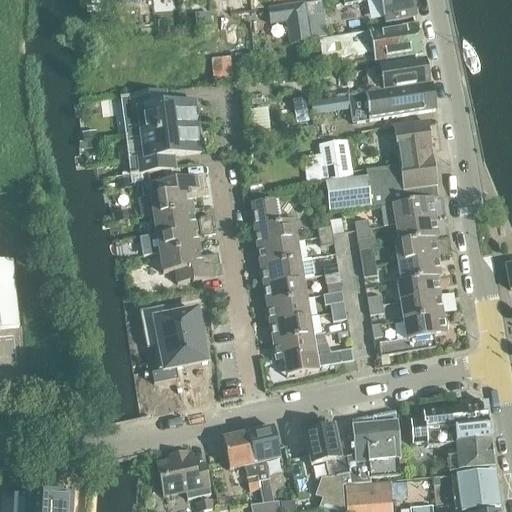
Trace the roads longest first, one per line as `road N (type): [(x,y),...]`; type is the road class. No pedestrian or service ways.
road 1 (tertiary): [(498,368),(435,0)]
road 2 (residential): [(253,415),(220,170),(230,149),(223,90)]
road 3 (residential): [(0,438),(96,451),(253,415)]
road 4 (residential): [(253,415),(498,368)]
